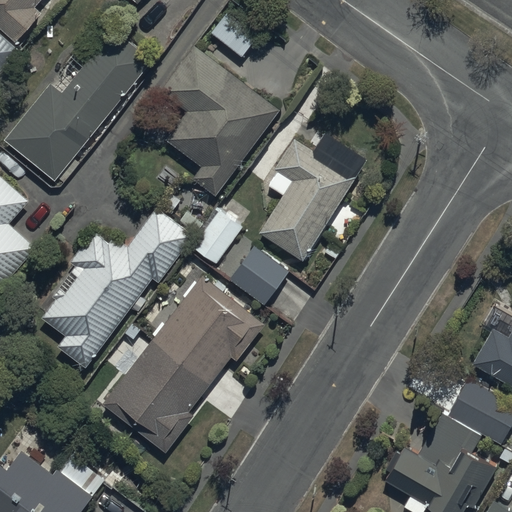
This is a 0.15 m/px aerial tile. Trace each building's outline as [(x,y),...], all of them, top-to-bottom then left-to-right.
[(0,0),(0,19),(18,34),(42,6),(35,0),(0,0)] [(231,2),(211,26),(239,49),(259,24),(231,2)] [(116,20),(63,86),(49,75),(2,134),(16,145),(54,175),(154,50),(116,20)] [(0,28),(0,77),(2,80),(27,51),(15,41),(0,28)] [(226,178),(245,151),(281,103),(198,41),(162,89),(184,106),(164,132),(202,160),(192,173),(216,191),(226,178)] [(260,226),(303,254),(367,155),(325,127),(314,143),(294,130),(273,162),(293,175),(260,226)] [(183,177),(165,165),(154,180),(172,193),(165,202),(174,209),(181,199),(182,200),(191,188),(181,180),(183,177)] [(0,286),(37,244),(7,218),(28,194),(0,170),(0,286)] [(87,362),(154,273),(159,277),(194,230),(157,202),(129,239),(114,228),(109,235),(101,229),(93,223),(68,256),(76,262),(40,310),(48,316),(65,330),(58,340),(87,362)] [(193,240),(218,259),(245,223),(220,205),(193,240)] [(256,241),(232,275),(265,299),(290,265),(256,241)] [(190,405),(231,352),(237,357),(266,319),(260,315),(203,270),(105,396),(162,441),(168,445),(196,410),(190,405)] [(489,369),(511,381),(511,326),(510,331),(493,322),(473,360),(489,369)] [(511,396),(468,373),(449,408),(502,436),(511,418),(511,396)] [(454,511),(473,511),(488,484),(499,463),(472,449),(482,430),(439,407),(429,426),(418,447),(403,439),(384,474),(411,489),(403,502),(422,511),(429,498),(454,511)] [(78,511),(91,494),(107,472),(70,445),(54,467),(22,444),(8,463),(0,457),(0,511),(78,511)] [(511,498),(511,467),(496,493),(510,501),(511,498)] [(511,511),(511,504),(493,494),(483,511),(511,511)]
